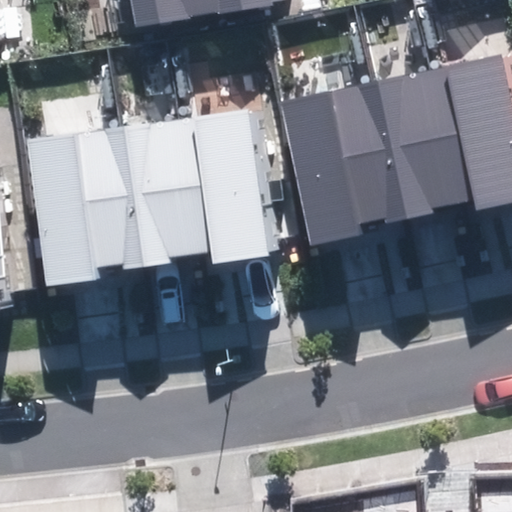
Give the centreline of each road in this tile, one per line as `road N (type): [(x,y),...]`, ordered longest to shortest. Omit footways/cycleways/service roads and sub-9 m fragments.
road 1 (residential): [(207,410),(511,379)]
road 2 (residential): [(0,432),(207,410)]
